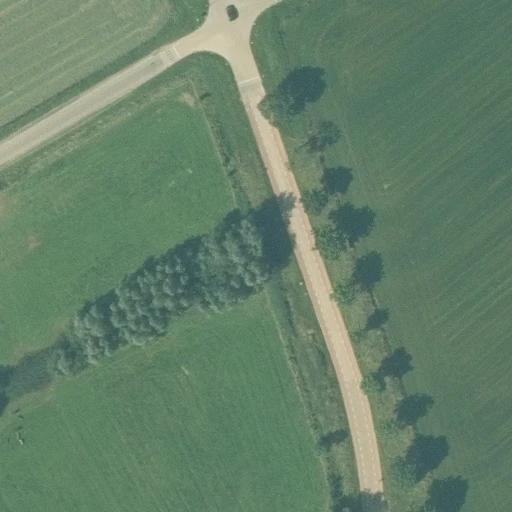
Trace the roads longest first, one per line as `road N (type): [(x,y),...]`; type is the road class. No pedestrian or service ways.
road 1 (unclassified): [(374,511),(370,440),(226,18)]
road 2 (unclassified): [(0,156),(226,18)]
